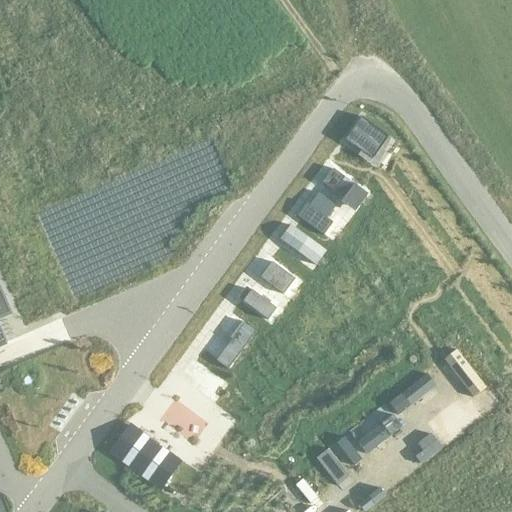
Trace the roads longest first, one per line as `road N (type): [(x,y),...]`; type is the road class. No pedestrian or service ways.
road 1 (unclassified): [(67,466),(347,84),(371,79),(396,93),(511,253)]
road 2 (residential): [(319,511),(448,406)]
